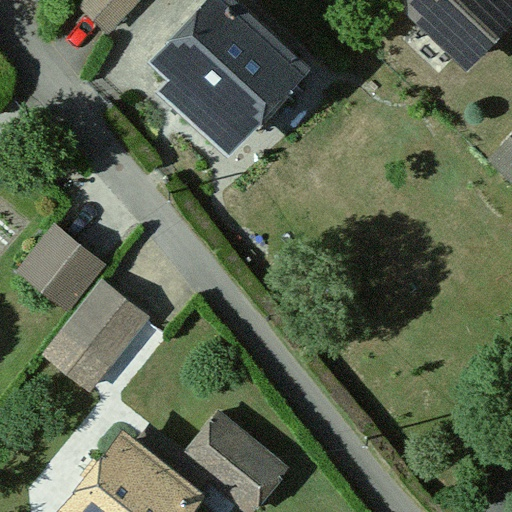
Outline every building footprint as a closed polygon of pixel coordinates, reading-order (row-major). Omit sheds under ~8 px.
[(77,0),(106,29),(133,0),(77,0)] [(302,56),(242,0),(185,0),(141,48),(162,67),(150,80),(220,144),(302,56)] [(511,0),(404,0),(405,9),(463,63),(511,11),(511,0)] [(511,127),(486,154),(511,179),(511,127)] [(54,219),(18,266),(69,305),(105,259),(54,219)] [(103,275),(63,324),(110,362),(149,313),(103,275)] [(249,511),(287,464),(218,409),(181,447),(147,422),(134,437),(114,423),(46,508),(51,511),(180,511),(206,478),(248,511),(249,511)]
